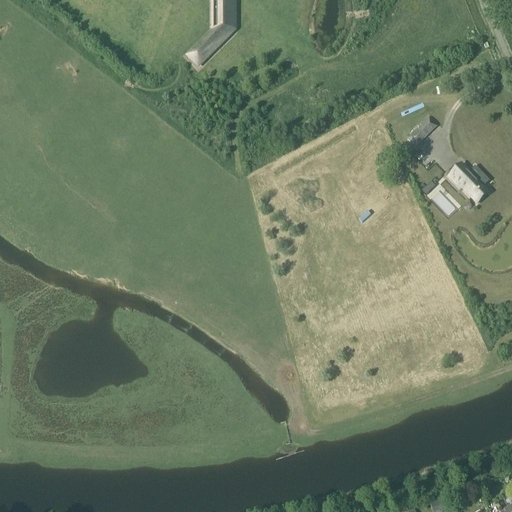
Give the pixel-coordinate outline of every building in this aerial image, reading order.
[(237,47),(254,44),(246,0),(207,0),(216,1),(216,0),(229,2),(235,35),(223,41),(222,39),(170,64),(176,75),(227,51),(226,49),(237,43),(237,47)] [(435,128),(428,121),(409,139),(417,147),(426,137),(435,128)] [(483,189),(461,166),(449,178),(460,189),(461,188),(472,200),(477,195),(478,196),(479,194),(483,189)] [(490,180),(492,174),(484,171),(482,177),(490,180)] [(425,197),(430,193),(426,189),(421,193),(425,197)]
